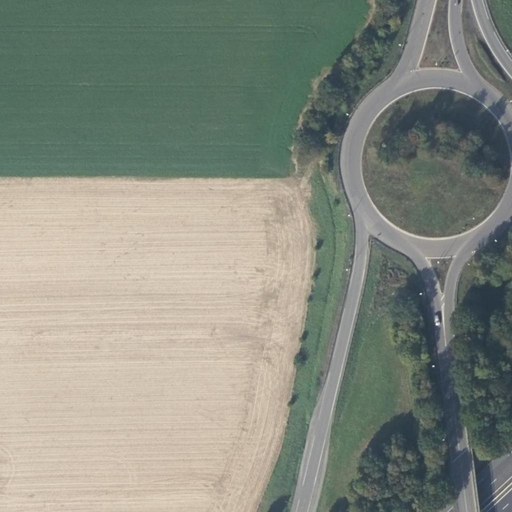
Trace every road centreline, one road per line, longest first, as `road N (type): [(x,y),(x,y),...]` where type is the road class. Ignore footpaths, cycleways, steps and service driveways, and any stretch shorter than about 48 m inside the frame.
road 1 (trunk): [(362,208),(355,285),(300,511)]
road 2 (primary): [(469,511),(447,363)]
road 3 (primary): [(397,87),(370,109),(353,140),(350,175),(362,208)]
road 4 (primary): [(447,363),(452,275),(475,240)]
road 5 (primary): [(403,243),(423,269),(447,363)]
